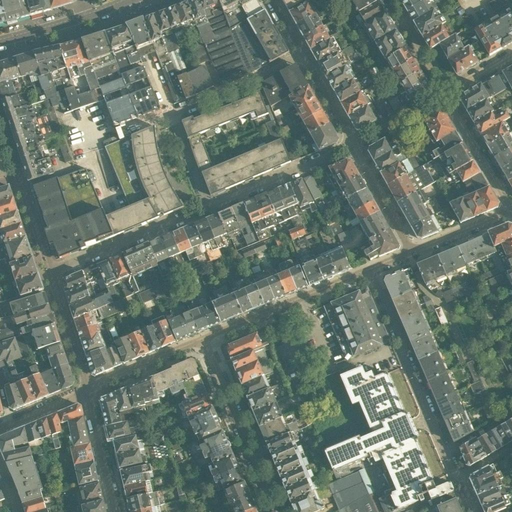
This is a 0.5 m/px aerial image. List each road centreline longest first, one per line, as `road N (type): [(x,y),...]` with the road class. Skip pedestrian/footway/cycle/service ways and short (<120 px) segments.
road 1 (residential): [(458,476),(370,269)]
road 2 (residential): [(275,511),(202,339)]
road 3 (residential): [(370,269),(202,339)]
road 4 (residential): [(208,205),(50,271)]
road 5 (residential): [(354,146),(208,205)]
road 6 (residential): [(303,54),(249,85),(169,114)]
road 7 (residential): [(511,210),(444,93)]
road 8 (residential): [(202,339),(86,391)]
road 9 (residential): [(50,271),(86,391)]
road 10 (residential): [(86,391),(114,511)]
